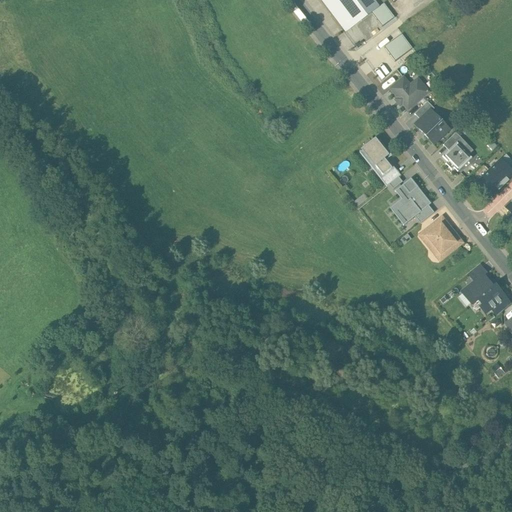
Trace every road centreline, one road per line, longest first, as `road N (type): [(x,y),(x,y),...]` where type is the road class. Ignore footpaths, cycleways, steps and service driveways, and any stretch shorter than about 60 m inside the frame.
road 1 (unclassified): [(511,269),(298,0)]
road 2 (tertiary): [(404,511),(511,442)]
